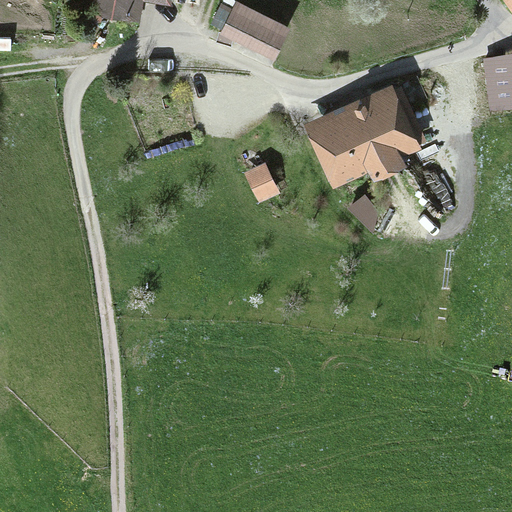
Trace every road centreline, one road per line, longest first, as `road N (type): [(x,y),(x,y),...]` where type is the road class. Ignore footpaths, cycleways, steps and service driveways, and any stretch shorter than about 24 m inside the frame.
road 1 (track): [(0,72),(97,62),(74,89),(73,111),(105,310),(118,511)]
road 2 (unclassified): [(97,62),(182,43),(319,87),(511,31)]
